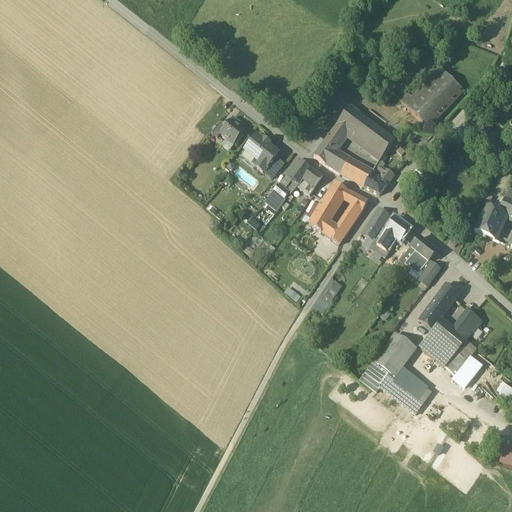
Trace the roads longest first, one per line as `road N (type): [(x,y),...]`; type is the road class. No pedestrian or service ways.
road 1 (residential): [(511,40),(497,80),(381,202)]
road 2 (track): [(298,333),(205,511)]
road 3 (residential): [(229,93),(328,179),(381,202)]
road 4 (residential): [(381,202),(511,312)]
road 5 (residential): [(381,202),(298,333)]
road 6 (unclassified): [(110,0),(229,93)]
